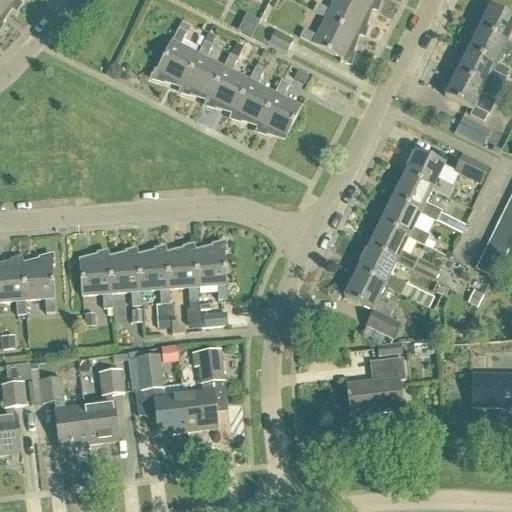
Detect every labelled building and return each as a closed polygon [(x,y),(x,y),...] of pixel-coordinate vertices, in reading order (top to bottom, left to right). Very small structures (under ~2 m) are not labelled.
[(0,0),(0,3),(8,10),(15,15),(24,1),(22,0),(0,0)] [(362,22),(368,11),(345,0),(334,0),(328,13),(315,7),(311,15),(324,22),(355,37),(363,40),(368,25),(362,22)] [(345,0),(368,11),(376,14),(380,0),(345,0)] [(511,34),(511,21),(488,10),(477,32),(506,47),(503,53),(511,57),(511,39),(510,38),(511,34)] [(291,28),(295,16),(283,11),(279,23),(291,28)] [(324,22),(315,39),(302,32),(298,41),(341,62),(340,64),(339,65),(349,68),(355,50),(354,50),(349,48),(355,37),(324,22)] [(179,91),(180,91),(181,88),(197,57),(179,48),(189,29),(181,25),(156,74),(155,73),(154,72),(152,77),(151,77),(149,83),(163,88),(163,86),(179,91)] [(506,47),(477,32),(466,55),(494,69),(492,75),(505,81),(509,73),(496,66),(503,53),(506,47)] [(278,57),(284,40),(272,36),(266,52),(278,57)] [(180,91),(179,91),(177,98),(189,101),(189,100),(205,104),(223,70),(222,70),(205,62),(212,49),(209,47),(211,44),(205,41),(203,44),(197,57),(180,91)] [(466,55),(454,77),(483,92),(481,97),(494,103),(498,95),(496,94),(499,88),(488,82),(492,75),(494,69),(466,55)] [(223,70),(205,104),(203,111),(215,114),(215,112),(231,117),(233,114),(249,84),(248,83),(231,75),(237,62),(229,57),(222,70),(223,70)] [(233,114),(231,117),(230,124),(241,127),(241,126),(256,130),(258,131),(259,127),(274,97),(273,96),(256,87),(263,74),(254,70),(248,83),(249,84),(233,114)] [(297,75),(293,82),(305,88),(309,81),(297,75)] [(494,103),(481,97),(483,92),(454,77),(443,100),(471,114),(469,119),(482,125),(494,103)] [(256,130),(254,136),(265,140),(266,139),(283,144),(285,141),(300,110),(282,100),(288,87),(280,83),(273,96),(274,97),(259,127),(258,131),(256,130)] [(489,135),(463,121),(456,135),(482,149),(489,135)] [(450,153),(454,145),(425,131),(420,140),(450,153)] [(444,169),(415,155),(403,180),(431,194),(447,202),(453,190),(437,183),(444,169)] [(487,171),(462,158),(454,175),(479,187),(487,171)] [(403,180),(391,204),(419,218),(435,226),(436,224),(440,216),(441,215),(425,207),(431,194),(403,180)] [(419,218),(391,204),(379,228),(407,243),(431,254),(435,244),(428,241),(429,239),(413,231),(419,218)] [(511,210),(506,207),(502,216),(511,221),(511,210)] [(440,216),(436,224),(447,229),(451,221),(440,216)] [(511,221),(502,216),(497,226),(511,233),(511,221)] [(511,233),(497,226),(493,235),(511,244),(511,243),(511,233)] [(407,243),(379,228),(367,252),(395,267),(411,274),(417,263),(401,255),(407,243)] [(511,244),(493,235),(488,244),(507,254),(511,244)] [(488,244),(483,254),(502,263),(507,254),(488,244)] [(206,256),(194,257),(197,291),(216,289),(217,304),(227,303),(223,256),(225,256),(226,256),(224,246),(205,250),(206,251),(206,256)] [(177,258),(165,259),(168,293),(187,292),(188,306),(198,306),(197,291),(194,257),(192,249),(177,252),(177,254),(177,258)] [(168,293),(165,259),(163,251),(148,255),(148,256),(148,261),(137,262),(139,295),(159,294),(161,326),(170,325),(168,293)] [(355,277),(383,291),(428,313),(434,301),(389,279),(395,267),(367,252),(355,277)] [(120,263),(109,264),(107,264),(110,298),(111,298),(130,296),(131,311),(141,310),(139,295),(137,262),(135,253),(119,257),(120,258),(120,263)] [(502,263),(483,254),(479,263),(498,272),(502,263)] [(110,298),(107,264),(109,264),(107,255),(91,259),(92,260),(92,265),(79,266),(81,300),(101,299),(102,313),(112,313),(111,298),(110,298)] [(21,271),(23,305),(24,304),(43,303),(44,318),(54,317),(53,302),(51,268),(53,268),(51,259),(33,264),(35,269),(22,270),(21,271)] [(21,271),(22,270),(20,262),(5,266),(5,267),(6,272),(0,272),(0,306),(15,305),(16,320),(25,319),(24,304),(23,305),(21,271)] [(498,272),(479,263),(474,272),(493,282),(498,272)] [(355,277),(343,301),(371,315),(359,339),(379,349),(384,339),(392,343),(400,328),(388,322),(393,311),(377,303),(383,291),(355,277)] [(473,291),(467,304),(476,309),(482,296),(473,291)] [(189,312),(186,313),(186,318),(199,318),(198,306),(188,306),(189,312)] [(94,314),(84,315),(84,328),(95,328),(94,314)] [(227,330),(226,316),(202,319),(203,332),(227,330)] [(171,333),(193,333),(193,320),(171,320),(171,333)] [(65,336),(52,337),(53,348),(66,347),(65,336)] [(15,353),(14,339),(0,340),(1,354),(15,353)] [(378,363),(402,360),(401,347),(377,350),(378,363)] [(201,396),(182,398),(186,436),(215,432),(210,387),(223,385),(219,353),(191,357),(193,372),(198,371),(201,396)] [(158,359),(145,360),(144,355),(127,357),(128,364),(132,397),(140,396),(144,425),(156,423),(158,439),(186,436),(182,398),(163,400),(158,359)] [(350,420),(401,414),(398,384),(404,383),(401,363),(369,366),(371,385),(346,388),(350,420)] [(60,382),(38,385),(36,374),(30,375),(34,408),(41,407),(41,409),(53,408),(59,452),(88,448),(83,411),(64,413),(60,382)] [(122,374),(99,376),(101,400),(124,398),(122,374)] [(511,379),(471,378),(471,411),(511,411),(511,379)] [(4,420),(0,420),(0,459),(19,457),(13,412),(25,410),(22,386),(0,389),(4,420)] [(117,445),(111,400),(102,401),(101,401),(102,408),(83,411),(88,448),(117,445)] [(125,446),(150,445),(150,433),(125,435),(125,446)]
